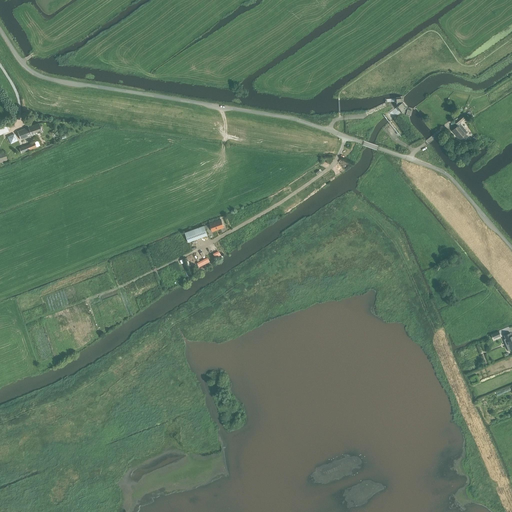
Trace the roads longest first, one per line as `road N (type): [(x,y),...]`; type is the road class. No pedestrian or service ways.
road 1 (unclassified): [(511,249),(437,169),(288,117),(44,77),(21,62)]
road 2 (track): [(193,251),(62,308)]
